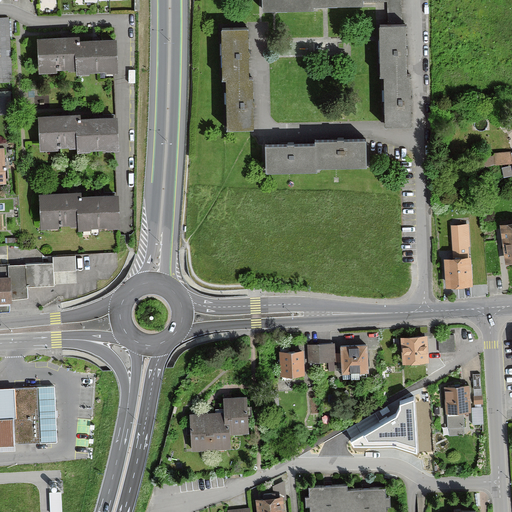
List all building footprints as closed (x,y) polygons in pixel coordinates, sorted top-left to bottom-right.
[(266,0),(267,13),(319,13),(319,8),(368,8),(367,0),(266,0)] [(0,84),(12,84),(9,20),(0,20),(0,84)] [(409,75),(409,26),(382,27),(382,79),(387,79),(387,127),(414,127),(413,75),(409,75)] [(251,79),(251,30),(224,30),(224,82),(229,82),(229,131),(255,131),(255,79),(251,79)] [(83,44),(83,37),(39,40),(41,76),(80,74),(80,79),(122,76),(120,42),(83,44)] [(11,100),(0,100),(1,117),(12,117),(11,100)] [(86,122),(85,115),(42,118),(44,154),(83,152),(83,156),(125,154),(123,120),(86,122)] [(318,146),(269,146),(269,174),(321,174),(321,168),(370,168),(370,142),(318,142),(318,146)] [(9,150),(0,150),(0,185),(11,185),(9,150)] [(511,165),(511,163),(510,152),(495,155),(495,157),(481,160),(483,168),(497,165),(498,168),(511,165)] [(85,199),(84,192),(41,195),(43,231),(82,229),(82,233),(124,231),(122,197),(85,199)] [(477,259),(471,260),(470,247),(460,247),(460,260),(450,261),(452,290),(479,288),(477,259)] [(79,271),(78,257),(57,258),(57,264),(12,266),(13,278),(0,278),(0,305),(19,305),(19,301),(32,300),(31,289),(58,287),(58,272),(79,271)] [(430,338),(408,340),(410,365),(432,363),(430,338)] [(454,338),(439,338),(439,353),(455,353),(454,338)] [(375,344),(343,346),(345,378),(377,376),(375,344)] [(331,346),(310,347),(311,364),(332,363),(331,346)] [(307,354),(282,355),(284,379),(309,377),(307,354)] [(0,444),(57,442),(54,384),(0,386),(0,444)] [(474,414),(473,387),(450,388),(451,415),(474,414)] [(252,399),(227,400),(228,416),(194,418),(196,452),(237,450),(236,435),(254,434),(252,399)] [(413,400),(399,406),(400,410),(395,418),(350,443),(354,448),(395,447),(417,454),(413,400)] [(474,421),(483,422),(483,405),(474,405),(474,421)] [(390,511),(389,489),(352,491),(351,486),(314,488),(315,511),(390,511)] [(288,511),(287,498),(263,501),(263,511),(288,511)]
